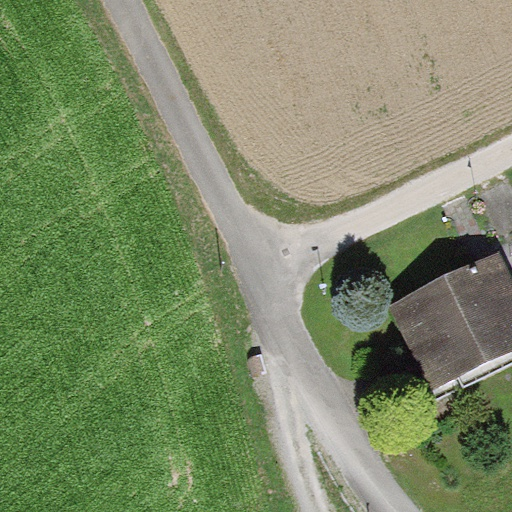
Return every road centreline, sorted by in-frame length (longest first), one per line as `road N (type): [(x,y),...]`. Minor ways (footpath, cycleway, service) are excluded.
road 1 (unclassified): [(395,511),(291,341),(122,0)]
road 2 (track): [(258,273),(511,150)]
